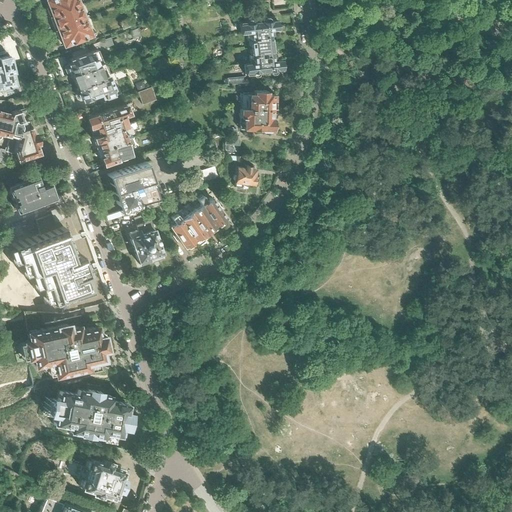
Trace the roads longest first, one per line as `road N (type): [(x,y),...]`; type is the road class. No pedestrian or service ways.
road 1 (residential): [(124,306),(232,248),(289,179),(310,113),(304,0)]
road 2 (residential): [(124,306),(16,9)]
road 3 (residential): [(167,437),(124,306)]
